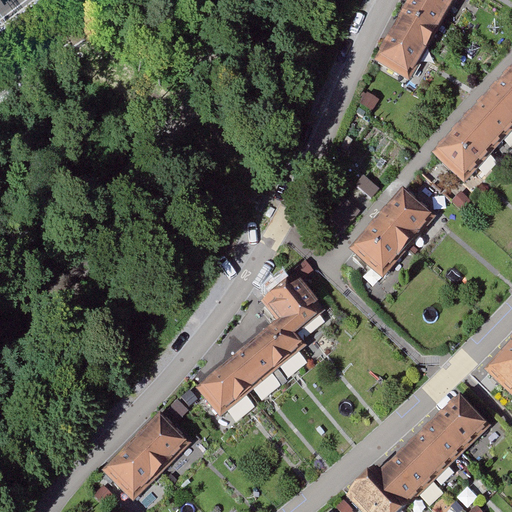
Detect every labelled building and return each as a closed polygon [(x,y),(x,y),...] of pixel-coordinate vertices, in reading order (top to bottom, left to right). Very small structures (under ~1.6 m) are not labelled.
[(455,0),(415,0),(414,3),(444,20),(455,0)] [(444,20),(414,3),(396,34),(426,51),(444,20)] [(426,51),(396,34),(378,64),(408,81),(426,51)] [(511,75),(488,102),(511,123),(511,75)] [(511,132),(511,123),(488,102),(462,130),(491,156),(511,132)] [(491,156),(462,130),(436,159),(465,184),(491,156)] [(433,221),(404,196),(379,225),(408,250),(433,221)] [(408,250),(379,225),(354,254),(383,279),(408,250)] [(271,326),(190,393),(216,425),(307,350),(293,339),(319,317),(287,278),(254,305),(271,326)] [(511,348),(488,374),(511,396),(511,348)] [(368,466),(336,494),(352,511),(400,511),(399,510),(488,431),(455,394),(371,469),(368,466)] [(156,416),(99,473),(131,505),(189,449),(156,416)]
